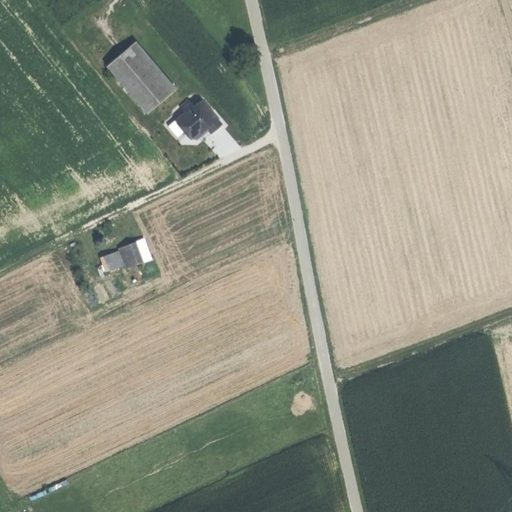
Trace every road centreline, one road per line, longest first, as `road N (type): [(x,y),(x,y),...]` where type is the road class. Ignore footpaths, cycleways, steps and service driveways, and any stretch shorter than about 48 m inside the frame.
road 1 (residential): [(251,0),(359,511)]
road 2 (track): [(281,138),(0,269)]
road 3 (track): [(331,384),(511,314)]
road 4 (track): [(264,54),(405,0)]
